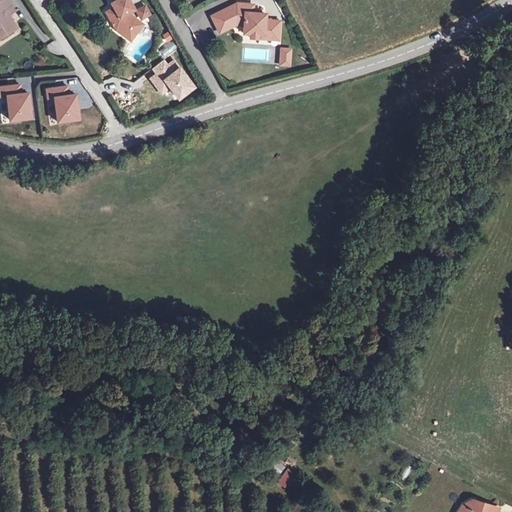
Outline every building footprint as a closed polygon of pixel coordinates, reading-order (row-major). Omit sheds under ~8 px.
[(6,0),(0,0),(0,37),(16,27),(8,15),(3,8),(9,4),(6,0)] [(114,7),(106,12),(116,29),(128,38),(139,22),(127,13),(134,9),(128,0),(114,0),(115,1),(116,4),(113,5),(114,7)] [(9,4),(3,8),(8,15),(14,11),(9,4)] [(228,17),(215,24),(219,32),(235,25),(243,25),(243,33),(250,33),(279,35),(280,21),(265,20),(265,13),(259,13),(254,13),(252,13),(253,4),(236,4),(225,9),(228,17)] [(145,6),(137,11),(141,18),(149,13),(145,6)] [(225,9),(211,16),(215,24),(228,17),(225,9)] [(139,22),(128,38),(131,41),(143,24),(139,22)] [(290,49),(281,48),(279,64),(289,65),(290,49)] [(176,67),(171,70),(175,76),(180,74),(176,67)] [(179,86),(193,80),(189,72),(176,78),(179,86)] [(0,95),(6,95),(9,119),(30,117),(27,92),(21,93),(19,84),(0,86),(0,95)] [(67,86),(45,88),(47,98),(53,97),(56,121),(78,118),(75,94),(68,95),(67,86)] [(165,107),(183,101),(180,94),(162,100),(165,107)] [(280,477),(285,466),(277,462),(272,473),(280,477)] [(407,481),(411,467),(404,465),(399,479),(407,481)] [(284,468),(277,484),(290,489),(296,473),(284,468)] [(460,508),(458,511),(485,511),(488,506),(471,500),(461,506),(460,508)]
